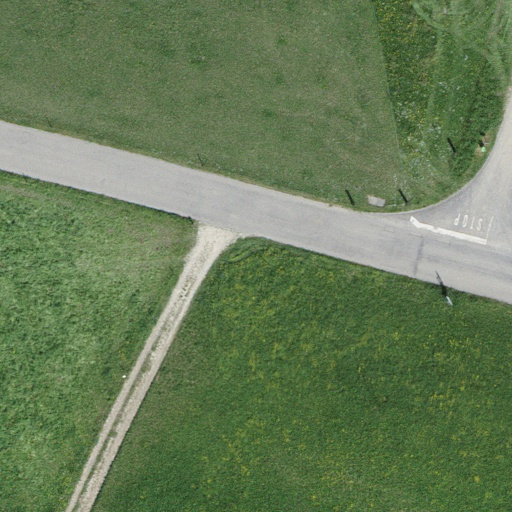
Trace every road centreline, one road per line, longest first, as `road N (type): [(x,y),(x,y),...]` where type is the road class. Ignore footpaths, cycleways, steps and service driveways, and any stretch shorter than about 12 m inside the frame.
road 1 (unclassified): [(0,147),(473,268)]
road 2 (track): [(229,207),(76,511)]
road 3 (residential): [(473,268),(511,148)]
